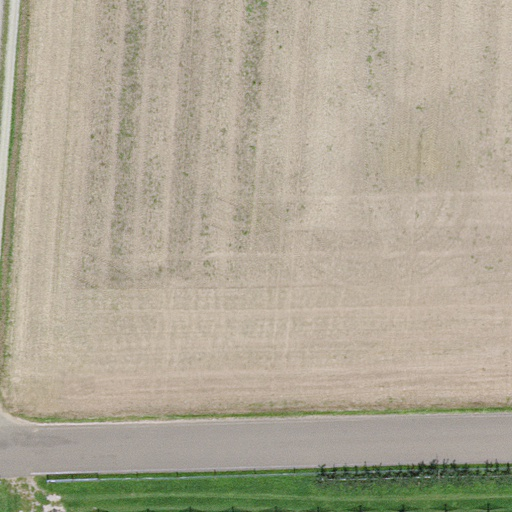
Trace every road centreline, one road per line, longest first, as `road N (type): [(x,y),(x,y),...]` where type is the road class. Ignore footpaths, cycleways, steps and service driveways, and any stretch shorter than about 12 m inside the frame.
road 1 (unclassified): [(511,437),(0,450)]
road 2 (track): [(7,0),(0,128)]
